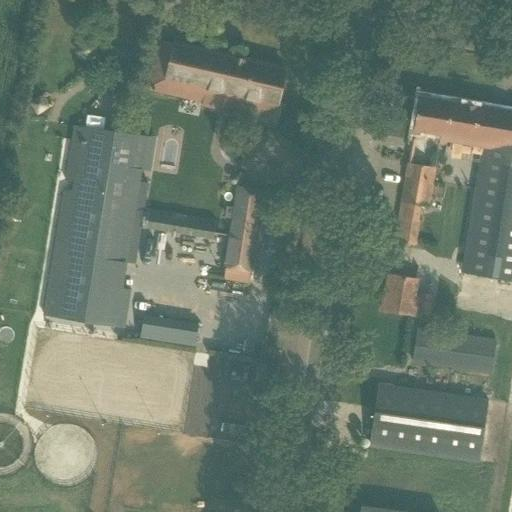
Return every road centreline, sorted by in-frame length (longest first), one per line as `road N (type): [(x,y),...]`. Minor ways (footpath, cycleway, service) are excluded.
road 1 (unclassified): [(285,511),(363,6)]
road 2 (tertiary): [(511,29),(363,6)]
